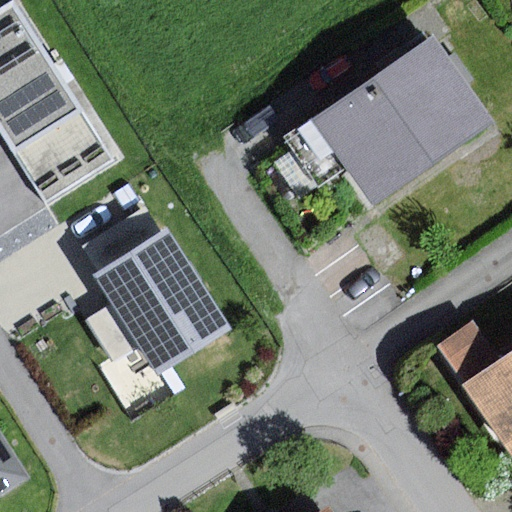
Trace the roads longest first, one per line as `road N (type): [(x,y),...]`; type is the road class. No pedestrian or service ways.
road 1 (residential): [(349,368),(124,511)]
road 2 (residential): [(449,511),(349,368)]
